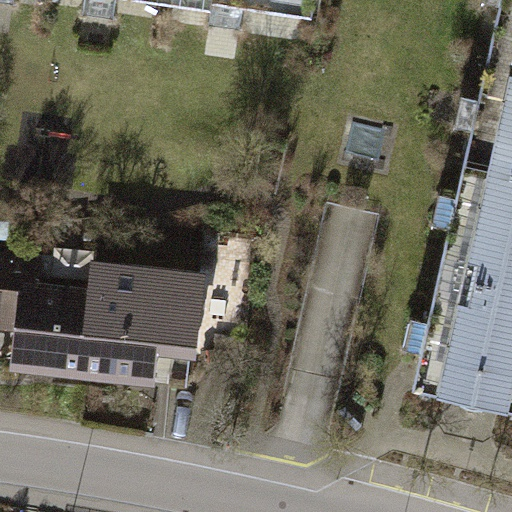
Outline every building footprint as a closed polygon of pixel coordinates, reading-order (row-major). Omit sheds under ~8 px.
[(218,0),(220,0),(316,14),(318,0),(140,0),(216,11),(218,0)] [(511,0),(502,0),(464,164),(511,174),(511,0)] [(511,174),(464,164),(413,389),(511,411),(511,174)] [(95,294),(85,375),(156,383),(161,341),(214,347),(215,331),(250,335),(261,234),(205,228),(200,277),(98,265),(95,294)] [(40,262),(0,257),(0,328),(17,331),(13,367),(85,375),(95,294),(37,287),(40,262)]
